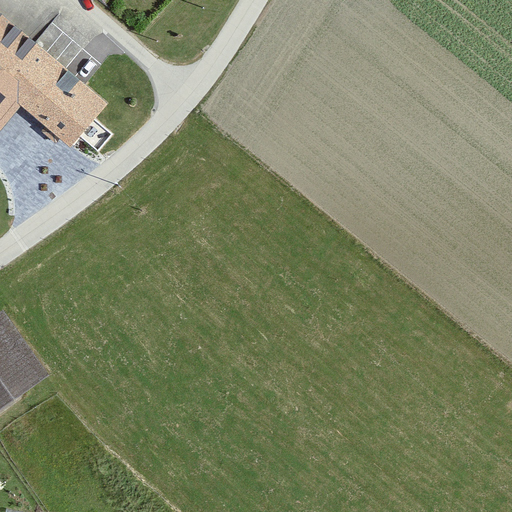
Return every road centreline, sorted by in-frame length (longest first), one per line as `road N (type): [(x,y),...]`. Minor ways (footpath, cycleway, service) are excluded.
road 1 (unclassified): [(259,0),(192,101),(104,183),(0,255)]
road 2 (track): [(78,0),(192,101)]
